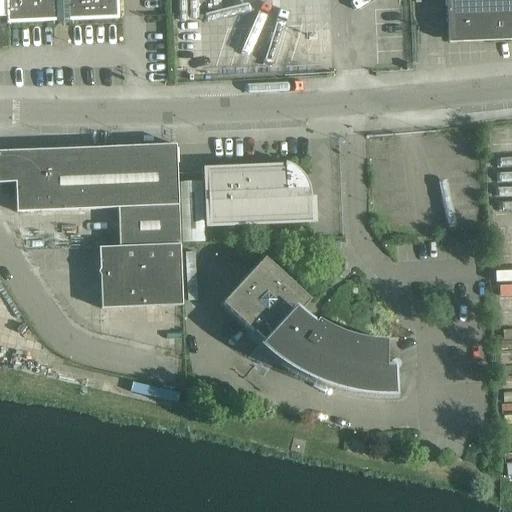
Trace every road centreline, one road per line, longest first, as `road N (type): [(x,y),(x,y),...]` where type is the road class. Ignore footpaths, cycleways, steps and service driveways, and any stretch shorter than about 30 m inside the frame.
road 1 (unclassified): [(0,113),(350,104),(511,87)]
road 2 (unclassified): [(176,371),(73,345),(0,249)]
